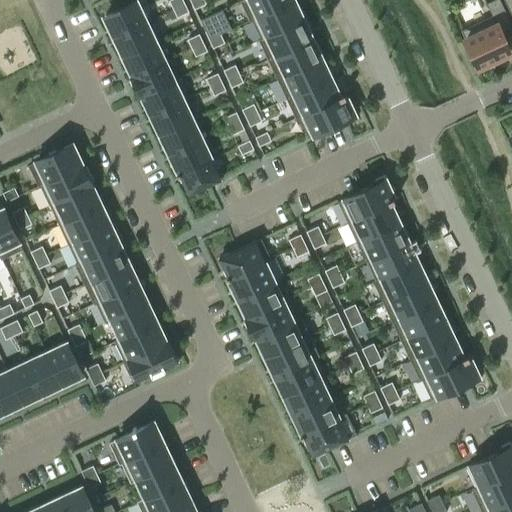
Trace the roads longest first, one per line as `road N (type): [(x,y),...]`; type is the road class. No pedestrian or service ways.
road 1 (residential): [(182,384),(215,363),(95,108)]
road 2 (unclassified): [(511,340),(411,130)]
road 3 (residential): [(182,384),(0,471)]
road 4 (unclassified): [(411,130),(349,0)]
road 5 (residential): [(244,511),(182,384)]
